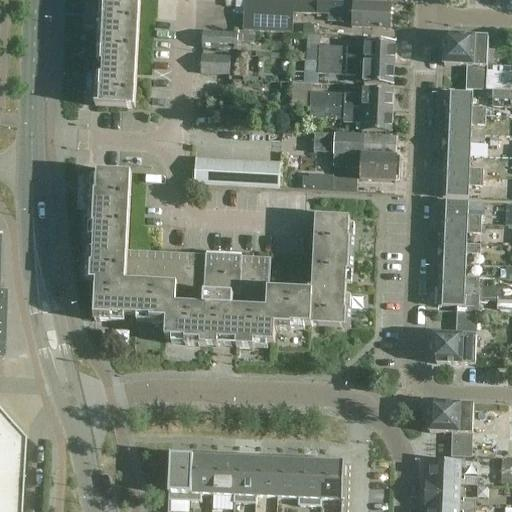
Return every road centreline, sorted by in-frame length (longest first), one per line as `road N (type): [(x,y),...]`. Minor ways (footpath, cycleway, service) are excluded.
road 1 (residential): [(405,511),(399,449),(380,420),(358,407),(322,395),(158,392),(110,400),(67,393)]
road 2 (residential): [(418,386),(410,371),(426,14)]
road 3 (tertiary): [(67,393),(32,242),(29,167)]
road 4 (residential): [(306,228),(174,221),(179,143)]
road 5 (residential): [(29,138),(179,143)]
road 6 (residential): [(179,143),(185,0)]
road 7 (tertiary): [(29,138),(35,0)]
road 8 (tertiary): [(96,511),(67,393)]
